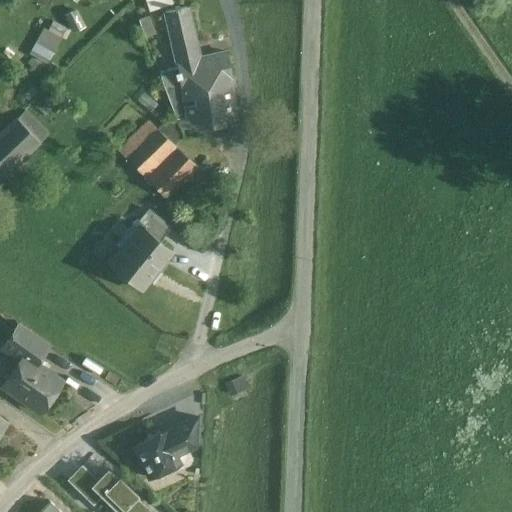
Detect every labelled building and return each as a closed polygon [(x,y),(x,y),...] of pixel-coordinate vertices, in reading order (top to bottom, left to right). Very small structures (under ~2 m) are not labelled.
[(142,0),(145,10),(170,3),(169,0),(142,0)] [(225,52),(199,58),(186,7),(165,12),(178,68),(185,100),(196,98),(200,97),(204,127),(234,123),(230,90),(235,88),(225,52)] [(71,29),(81,26),(76,8),(66,11),(71,29)] [(140,18),(144,35),(153,33),(149,16),(140,18)] [(45,17),(30,53),(49,61),(64,25),(45,17)] [(178,68),(160,72),(160,79),(175,116),(181,132),(199,121),(196,98),(185,100),(178,68)] [(0,176),(1,177),(44,136),(20,110),(0,129),(0,176)] [(175,116),(128,161),(146,179),(178,147),(184,141),(181,132),(175,116)] [(178,147),(146,179),(166,199),(198,168),(178,147)] [(170,228),(151,213),(140,226),(159,241),(170,228)] [(159,241),(140,226),(110,263),(141,288),(171,251),(159,241)] [(19,323),(1,348),(19,361),(23,355),(35,363),(48,344),(19,323)] [(35,363),(23,355),(19,361),(12,371),(17,374),(7,388),(40,411),(61,381),(35,363)] [(196,416),(176,425),(187,448),(195,445),(196,416)] [(176,425),(165,430),(176,454),(177,453),(187,448),(176,425)] [(155,435),(147,432),(144,440),(134,445),(149,476),(181,462),(177,453),(176,454),(165,430),(155,435)] [(96,478),(81,464),(76,469),(91,484),(96,478)] [(152,511),(107,468),(96,478),(91,484),(90,485),(101,495),(118,511),(152,511)] [(91,484),(76,469),(67,479),(92,504),(101,495),(90,485),(91,484)] [(61,511),(49,501),(38,511),(61,511)]
